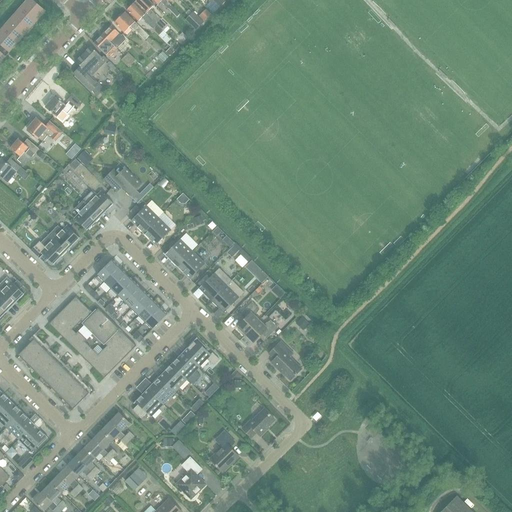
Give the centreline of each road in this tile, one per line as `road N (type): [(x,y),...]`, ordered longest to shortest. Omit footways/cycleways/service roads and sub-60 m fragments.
road 1 (residential): [(216,511),(301,424),(192,313)]
road 2 (residential): [(192,313),(114,238),(53,291)]
road 3 (residential): [(71,434),(192,313)]
road 4 (tertiary): [(0,109),(83,13)]
